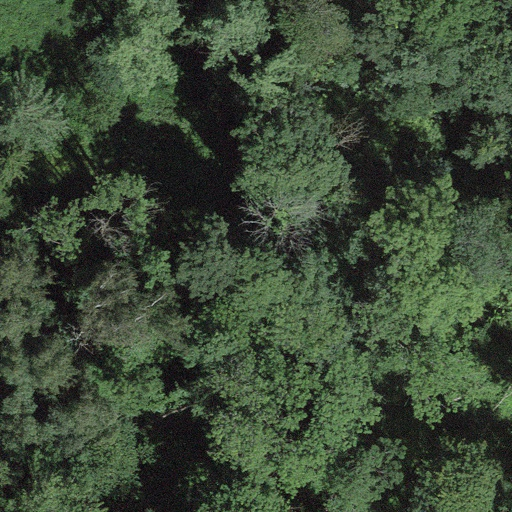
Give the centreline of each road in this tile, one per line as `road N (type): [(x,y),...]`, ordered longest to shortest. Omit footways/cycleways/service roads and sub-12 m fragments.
road 1 (track): [(0,211),(5,201),(77,167),(150,185),(187,229),(155,511)]
road 2 (track): [(304,511),(511,240)]
